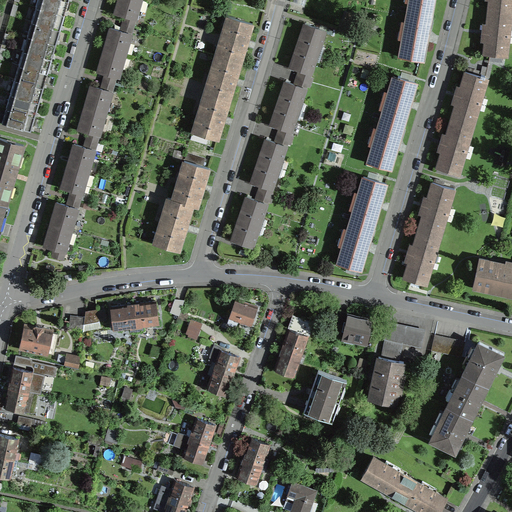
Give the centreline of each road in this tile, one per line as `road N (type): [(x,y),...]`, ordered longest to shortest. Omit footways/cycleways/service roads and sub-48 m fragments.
road 1 (residential): [(4,303),(92,0)]
road 2 (residential): [(373,295),(460,0)]
road 3 (residential): [(202,275),(279,0)]
road 4 (residential): [(284,280),(205,511)]
road 5 (residential): [(4,303),(202,275)]
road 6 (residential): [(373,295),(511,325)]
